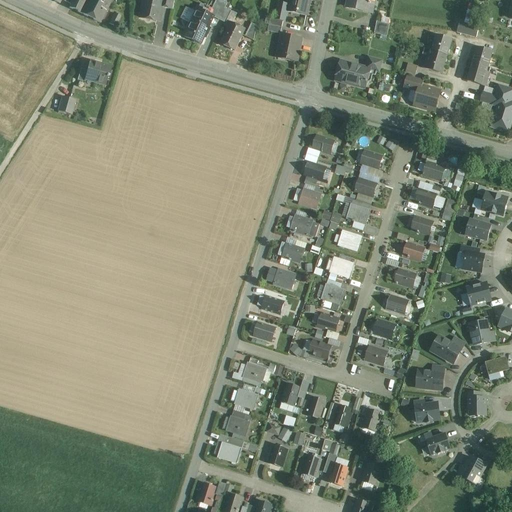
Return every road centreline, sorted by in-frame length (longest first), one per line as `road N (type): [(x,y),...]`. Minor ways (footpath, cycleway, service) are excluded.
road 1 (residential): [(235,341),(309,97)]
road 2 (residential): [(89,34),(309,97)]
road 3 (residential): [(404,173),(341,373)]
road 4 (residential): [(0,171),(89,34)]
road 5 (residential): [(329,508),(194,465)]
road 6 (residential): [(309,97),(444,134)]
road 7 (residential): [(194,465),(235,341)]
road 8 (residential): [(511,349),(475,358),(457,381),(453,411),(465,438)]
